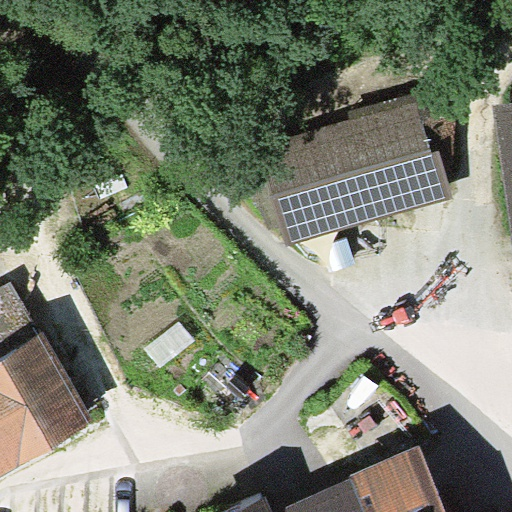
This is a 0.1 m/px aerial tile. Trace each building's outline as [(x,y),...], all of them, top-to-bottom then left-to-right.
[(511,88),(492,92),(511,220),(511,88)] [(426,107),(269,150),(293,233),(449,190),(426,107)] [(42,316),(0,341),(0,468),(98,410),(42,316)] [(456,511),(423,432),(272,495),(278,511),(456,511)] [(273,511),(262,485),(200,511),(199,511),(273,511)]
